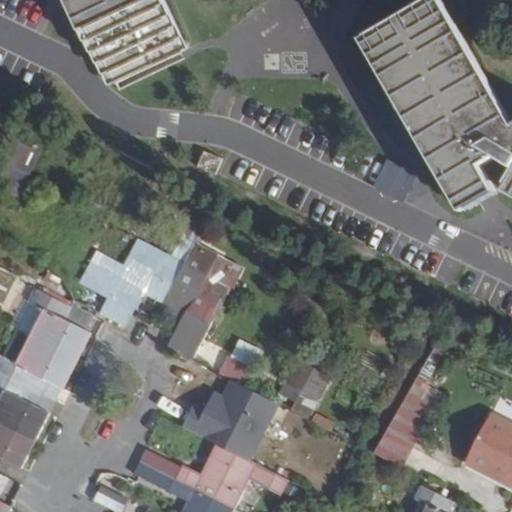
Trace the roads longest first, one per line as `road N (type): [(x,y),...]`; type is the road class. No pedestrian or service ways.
road 1 (residential): [(0,30),(66,64),(122,116),(230,134),(511,270)]
road 2 (residential): [(112,391),(53,511)]
